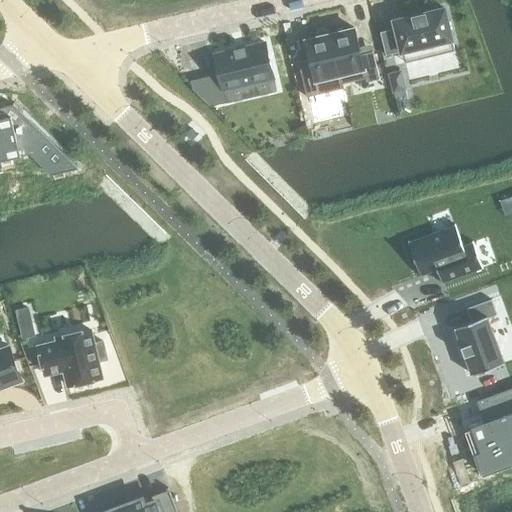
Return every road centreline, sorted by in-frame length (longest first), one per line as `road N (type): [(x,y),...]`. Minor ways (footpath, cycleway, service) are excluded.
road 1 (residential): [(63,54),(360,340),(371,371)]
road 2 (residential): [(136,456),(371,371)]
road 3 (residential): [(63,54),(286,0)]
road 4 (residential): [(136,456),(115,411),(0,440)]
road 5 (residential): [(371,371),(421,511)]
road 6 (residential): [(0,506),(136,456)]
